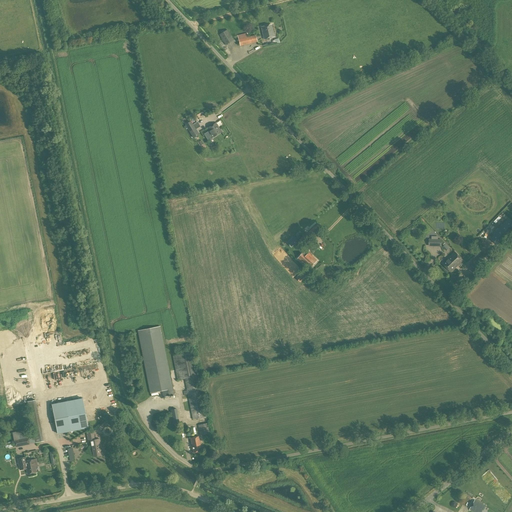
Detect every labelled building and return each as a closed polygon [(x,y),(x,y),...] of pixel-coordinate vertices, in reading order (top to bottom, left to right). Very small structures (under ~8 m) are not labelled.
[(266,26),(269,38),(274,37),(271,25),(266,26)] [(226,45),(233,41),(227,30),(219,35),(226,45)] [(240,46),(257,42),(256,36),(238,40),(240,46)] [(193,138),(199,134),(191,121),(185,125),(193,138)] [(213,138),(222,132),(216,123),(207,129),(213,138)] [(498,246),(511,231),(511,221),(509,218),(490,239),(498,246)] [(311,240),(315,237),(316,238),(320,235),(319,233),(322,231),(317,225),(306,234),(300,240),(305,246),(309,242),(311,240)] [(476,248),(482,244),(477,239),(472,244),(476,248)] [(451,257),(456,253),(455,252),(443,264),(451,273),(455,269),(452,265),(456,262),(451,257)] [(309,254),(307,256),(303,253),(297,258),(305,266),(307,263),(310,266),(316,261),(309,254)] [(477,271),(489,259),(483,254),(472,265),(477,271)] [(300,282),(306,277),(303,273),(297,278),(300,282)] [(174,395),(160,326),(137,331),(150,393),(162,391),(163,397),(174,395)] [(195,377),(191,353),(173,357),(178,381),(185,379),(186,387),(187,391),(183,392),(184,396),(188,395),(193,420),(205,417),(199,385),(197,377),(195,377)] [(28,379),(5,383),(7,393),(30,388),(28,379)] [(72,433),(73,431),(88,428),(82,399),(52,405),(57,434),(70,431),(72,433)] [(170,410),(173,424),(179,423),(177,409),(170,410)] [(200,435),(209,434),(207,423),(198,425),(200,435)] [(34,436),(35,443),(44,441),(42,435),(34,436)] [(94,440),(93,436),(87,438),(88,442),(91,442),(94,457),(101,456),(99,445),(100,445),(99,439),(94,440)] [(193,453),(201,452),(198,437),(190,438),(193,453)] [(25,457),(17,459),(19,470),(26,469),(27,474),(37,472),(35,467),(38,466),(36,459),(26,461),(25,457)] [(473,511),(483,511),(486,507),(475,500),(469,510),(473,511)]
